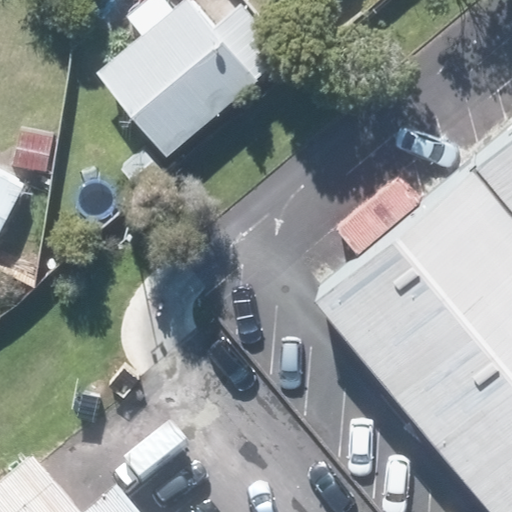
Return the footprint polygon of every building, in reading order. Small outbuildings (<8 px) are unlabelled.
[(138,0),(131,6),(148,26),(103,64),(173,147),(292,47),(252,0),(138,0)] [(511,131),(486,152),(511,183),(511,131)] [(505,511),(511,511),(511,183),(486,152),(320,289),(505,511)] [(0,164),(0,234),(29,179),(0,164)] [(0,500),(0,511),(146,511),(81,433),(0,500)]
